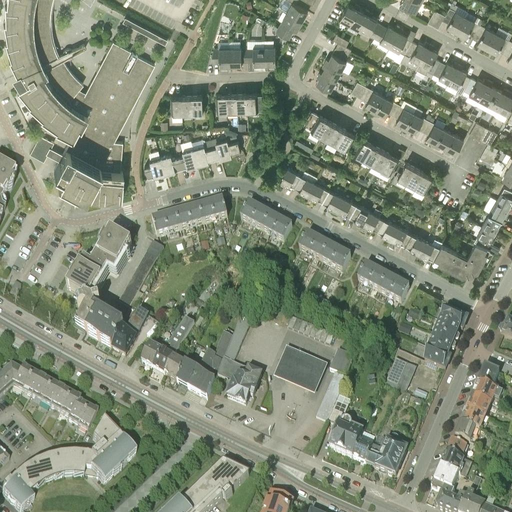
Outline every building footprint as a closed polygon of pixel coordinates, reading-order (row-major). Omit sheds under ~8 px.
[(39,117),(55,127),(54,129),(70,137),(114,141),(123,123),(154,64),(136,54),(112,40),(85,92),(79,88),(82,84),(83,83),(81,82),(78,79),(76,77),(73,74),(71,71),(69,68),(67,66),(65,63),(63,59),(64,60),(65,60),(66,60),(67,61),(68,61),(69,61),(70,61),(70,60),(71,60),(72,59),(73,59),(73,58),(74,57),(74,56),(74,55),(74,54),(86,47),(84,43),(72,49),(71,49),(70,48),(69,48),(68,48),(67,48),(66,48),(65,49),(64,49),(64,50),(63,50),(62,51),(62,52),(62,53),(62,54),(62,55),(62,56),(60,57),(57,50),(55,45),(53,39),(52,34),(51,27),(51,20),(51,15),(52,8),(53,2),(53,0),(5,0),(5,2),(4,2),(4,20),(2,21),(5,38),(4,39),(9,55),(7,56),(15,72),(11,75),(18,86),(17,87),(16,87),(28,101),(27,103),(40,115),(39,117)] [(302,20),(308,10),(296,4),(298,0),(288,0),(292,2),(287,12),(302,20)] [(421,2),(416,0),(401,0),(400,3),(415,12),(421,2)] [(451,31),(455,34),(468,11),(452,2),(450,8),(449,8),(443,20),(448,23),(447,26),(452,29),(451,31)] [(340,19),(350,24),(359,9),(360,6),(356,3),(354,6),(348,3),(340,19)] [(359,9),(350,24),(359,29),(369,11),(365,9),(364,11),(359,9)] [(440,12),(434,9),(428,22),(433,25),(440,12)] [(373,13),(369,11),(359,29),(374,37),(381,24),(376,21),(378,19),(372,16),(373,13)] [(480,24),(483,20),(468,11),(455,34),(459,36),(461,33),(467,36),(468,34),(474,37),(480,24)] [(287,12),(278,26),(292,34),(295,29),(297,30),(302,20),(287,12)] [(445,15),(440,12),(433,25),(438,28),(445,15)] [(163,50),(169,38),(127,18),(124,23),(160,40),(156,47),(163,50)] [(374,37),(390,45),(400,27),(396,25),(394,28),(388,25),(387,27),(381,24),(374,37)] [(482,48),(485,50),(495,32),(480,24),(474,37),(479,40),(477,42),(483,45),(482,48)] [(289,39),(292,34),(278,26),(275,32),(289,39)] [(404,30),(400,27),(390,45),(386,53),(394,58),(394,59),(400,63),(401,61),(412,41),(407,38),(408,36),(402,32),(404,30)] [(498,50),(504,53),(510,41),(495,32),(485,50),(490,52),(491,50),(497,53),(498,50)] [(336,34),(333,39),(338,42),(346,46),(349,41),(336,34)] [(420,62),(430,43),(426,41),(424,44),(419,41),(417,44),(412,41),(401,61),(416,70),(417,69),(420,62)] [(338,42),(336,47),(349,54),(351,48),(346,46),(338,42)] [(215,48),(214,48),(210,62),(220,62),(220,65),(230,65),(230,47),(224,47),(225,43),(216,44),(215,48)] [(430,43),(420,62),(417,69),(432,77),(434,74),(441,61),(435,58),(438,52),(433,49),(434,46),(430,43)] [(246,47),(247,61),(254,61),(254,64),(264,64),(264,46),(246,47)] [(264,46),(264,64),(276,63),(276,46),(264,46)] [(230,47),(230,65),(242,64),(242,61),(247,61),(246,47),(230,47)] [(327,57),(325,62),(342,70),(347,61),(345,60),(349,54),(336,47),(329,58),(327,57)] [(439,77),(449,82),(459,63),(455,61),(453,64),(447,61),(446,64),(441,61),(434,74),(439,77)] [(342,70),(325,62),(322,66),(325,67),(322,72),(336,79),(342,70)] [(394,63),(389,72),(393,74),(398,65),(394,63)] [(462,95),(464,90),(471,77),(466,74),(467,72),(461,69),(463,66),(459,63),(449,82),(459,87),(456,92),(462,95)] [(322,72),(320,70),(317,75),(319,77),(316,82),(331,90),(336,79),(322,72)] [(368,84),(372,78),(368,75),(363,81),(368,84)] [(464,90),(479,99),(489,80),(485,78),(483,81),(478,78),(476,80),(471,77),(464,90)] [(489,80),(479,99),(488,103),(497,88),(491,85),(493,82),(489,80)] [(362,84),(357,82),(351,92),(357,95),(362,84)] [(368,87),(362,85),(357,95),(362,98),(368,87)] [(401,95),(405,88),(399,85),(395,92),(401,95)] [(368,87),(362,98),(367,101),(366,104),(372,107),(370,110),(374,112),(383,96),(368,87)] [(488,103),(498,109),(508,90),(504,88),(502,91),(497,88),(488,103)] [(511,92),(508,90),(498,109),(508,114),(511,106),(511,96),(511,92)] [(247,94),(248,112),(259,111),(259,110),(266,110),(265,93),(247,94)] [(217,113),(228,112),(228,94),(216,95),(217,113)] [(237,94),(228,94),(228,112),(238,112),(237,94)] [(248,112),(247,94),(237,94),(238,112),(248,112)] [(192,96),(192,113),(203,113),(202,95),(192,96)] [(182,114),(182,96),(171,96),(172,114),(182,114)] [(182,96),(182,114),(192,113),(192,96),(182,96)] [(383,96),(374,112),(379,114),(380,112),(386,115),(387,112),(393,115),(398,104),(383,96)] [(414,112),(398,104),(393,115),(398,118),(396,121),(402,124),(401,126),(405,129),(414,112)] [(303,127),(320,136),(329,120),(320,115),(319,116),(312,111),(303,127)] [(429,120),(414,112),(405,129),(409,131),(410,128),(416,131),(417,129),(423,132),(429,120)] [(338,125),(329,120),(320,136),(329,141),(338,125)] [(444,128),(429,120),(423,132),(432,136),(430,139),(432,140),(431,142),(435,144),(444,128)] [(476,121),(469,134),(475,137),(482,125),(476,121)] [(329,141),(338,146),(347,130),(338,125),(329,141)] [(481,140),(488,128),(482,125),(475,137),(481,140)] [(453,133),(444,128),(435,144),(435,145),(440,147),(441,145),(446,147),(453,133)] [(486,143),(489,138),(493,131),(488,128),(481,140),(486,143)] [(356,135),(347,130),(338,146),(347,151),(356,135)] [(453,133),(446,147),(444,150),(449,152),(450,150),(456,153),(464,139),(453,133)] [(53,142),(39,134),(36,141),(29,153),(43,161),(47,155),(50,148),(53,142)] [(121,141),(114,141),(70,137),(65,147),(65,148),(61,154),(62,154),(58,161),(53,170),(61,174),(56,180),(73,189),(72,198),(119,201),(121,175),(122,170),(120,170),(122,141),(121,141)] [(228,143),(227,139),(216,141),(216,138),(209,140),(215,160),(232,156),(231,154),(241,151),(238,140),(228,143)] [(194,148),(198,165),(215,160),(209,140),(204,142),(203,139),(192,142),(194,148)] [(295,141),(293,145),(310,154),(313,148),(296,139),(295,141)] [(354,155),(364,160),(372,144),(363,139),(354,155)] [(372,144),(364,160),(372,164),(381,149),(372,144)] [(487,144),(486,147),(496,152),(498,149),(488,144),(487,144)] [(486,147),(483,152),(496,159),(499,154),(486,147)] [(61,154),(50,148),(47,155),(58,161),(62,154),(61,154)] [(178,156),(181,169),(198,165),(194,148),(183,151),(184,155),(178,156)] [(381,170),(390,154),(381,149),(372,164),(381,170)] [(483,152),(480,158),(492,165),(496,159),(483,152)] [(160,157),(165,174),(181,169),(178,156),(172,158),(171,154),(160,157)] [(399,158),(390,154),(381,170),(390,174),(399,158)] [(144,166),(148,179),(165,174),(160,157),(150,160),(151,164),(144,166)] [(316,162),(310,159),(307,164),(313,167),(316,162)] [(416,167),(406,162),(398,178),(407,183),(416,167)] [(294,188),(301,175),(302,175),(304,170),(305,169),(301,166),(297,173),(287,168),(280,181),(294,188)] [(511,168),(508,166),(503,176),(511,181),(511,168)] [(407,183),(415,188),(424,172),(416,167),(407,183)] [(0,221),(1,220),(1,219),(4,213),(1,211),(0,206),(0,204),(3,200),(6,194),(7,194),(7,193),(5,192),(10,183),(12,184),(12,183),(16,177),(0,168),(0,221)] [(304,170),(302,175),(301,175),(294,188),(295,189),(295,188),(309,195),(315,182),(318,177),(304,170)] [(424,172),(415,188),(425,193),(434,177),(424,172)] [(476,186),(483,190),(487,183),(480,180),(476,186)] [(322,203),(329,190),(315,182),(309,195),(322,202),(322,203)] [(510,206),(511,202),(511,189),(505,185),(497,200),(510,206)] [(323,203),(336,210),(343,197),(329,190),(322,203),(323,203)] [(336,210),(350,217),(356,204),(343,197),(336,210)] [(497,200),(490,213),(503,220),(510,206),(497,200)] [(429,210),(435,213),(440,204),(433,201),(429,210)] [(215,205),(220,221),(227,219),(223,202),(215,205)] [(371,212),(356,204),(350,217),(364,225),(371,212)] [(207,207),(212,223),(220,221),(215,205),(207,207)] [(256,210),(249,206),(241,221),(248,225),(256,210)] [(417,206),(414,211),(423,216),(426,211),(417,206)] [(207,207),(203,208),(200,209),(204,225),(212,223),(207,207)] [(200,209),(199,209),(192,211),(196,227),(204,225),(200,209)] [(255,229),(263,214),(256,210),(248,225),(255,229)] [(184,213),(188,229),(196,227),(192,211),(184,213)] [(377,232),(384,219),(371,212),(364,225),(377,231),(377,232)] [(176,215),(180,231),(188,229),(184,213),(176,215)] [(496,234),(503,220),(490,213),(483,227),(496,234)] [(271,217),(263,214),(255,229),(263,233),(271,217)] [(168,217),(173,233),(180,231),(176,215),(168,217)] [(160,220),(165,235),(173,233),(168,217),(160,220)] [(278,221),(271,217),(263,233),(270,236),(278,221)] [(378,232),(391,239),(398,226),(384,219),(377,232),(378,232)] [(160,220),(153,222),(157,238),(165,235),(160,220)] [(277,240),(285,225),(278,221),(270,236),(277,240)] [(285,244),(292,229),(285,225),(277,240),(285,244)] [(404,246),(405,247),(412,233),(398,226),(391,239),(405,246),(404,246)] [(475,241),(477,242),(488,248),(496,234),(483,227),(475,241)] [(405,246),(419,254),(426,241),(412,233),(405,247),(405,246)] [(67,290),(85,301),(89,302),(108,271),(115,275),(132,247),(110,234),(106,240),(106,241),(107,242),(102,250),(101,249),(100,250),(97,256),(97,257),(93,264),(91,263),(91,261),(90,262),(89,262),(88,262),(87,262),(86,262),(85,261),(81,268),(80,267),(76,274),(78,275),(73,284),(71,283),(67,290)] [(307,256),(315,240),(307,236),(300,252),(307,256)] [(322,244),(315,240),(307,256),(314,259),(322,244)] [(419,254),(433,261),(439,248),(426,241),(419,254)] [(202,253),(211,251),(209,242),(200,244),(202,253)] [(488,248),(477,242),(471,253),(484,261),(490,249),(488,248)] [(164,249),(158,246),(153,243),(149,249),(161,255),(164,249)] [(329,248),(325,246),(322,244),(314,259),(321,263),(329,248)] [(433,261),(434,261),(463,277),(468,275),(468,277),(474,275),(474,273),(478,272),(465,265),(468,258),(442,244),(439,248),(433,261)] [(336,252),(329,248),(321,263),(328,267),(336,252)] [(161,255),(149,249),(146,254),(158,260),(161,255)] [(336,271),(344,255),(336,252),(328,267),(336,271)] [(471,253),(468,258),(465,265),(478,272),(484,261),(471,253)] [(158,260),(146,254),(143,260),(154,266),(158,260)] [(351,259),(347,257),(344,255),(336,271),(343,275),(351,259)] [(154,266),(143,260),(140,265),(151,271),(154,266)] [(151,271),(140,265),(137,271),(148,277),(151,271)] [(373,271),(369,269),(366,267),(358,283),(365,286),(373,271)] [(148,277),(137,271),(134,276),(145,282),(148,277)] [(373,271),(365,286),(372,290),(380,275),(373,271)] [(388,278),(380,275),(372,290),(380,294),(388,278)] [(145,282),(134,276),(130,282),(142,288),(145,282)] [(288,290),(292,282),(283,277),(279,286),(288,290)] [(395,282),(388,278),(380,294),(387,298),(395,282)] [(142,288),(130,282),(127,287),(139,294),(142,288)] [(394,302),(402,286),(395,282),(387,298),(394,302)] [(402,286),(394,302),(401,305),(409,290),(402,286)] [(139,294),(127,287),(124,293),(135,299),(139,294)] [(188,291),(185,293),(185,297),(188,299),(193,296),(192,294),(195,291),(191,287),(188,291)] [(216,292),(223,296),(226,291),(219,287),(216,292)] [(135,299),(124,293),(121,299),(132,305),(135,299)] [(132,305),(121,299),(118,303),(129,310),(132,305)] [(94,305),(89,302),(85,301),(84,303),(77,305),(79,312),(88,312),(77,329),(112,349),(122,331),(94,315),(96,312),(95,309),(101,308),(99,303),(94,305)] [(408,317),(419,323),(423,315),(411,310),(408,317)] [(434,321),(441,324),(459,332),(460,331),(463,332),(465,326),(464,325),(467,320),(468,320),(447,311),(446,313),(439,310),(434,321)] [(127,334),(122,332),(112,350),(126,357),(148,318),(139,313),(127,334)] [(244,316),(234,340),(218,376),(227,380),(234,384),(228,399),(246,407),(250,397),(253,399),(256,393),(255,393),(258,386),(261,376),(233,364),(252,320),(244,316)] [(198,328),(203,320),(200,318),(195,326),(198,328)] [(297,320),(292,318),(288,329),(292,331),(297,320)] [(297,320),(292,331),(298,333),(302,322),(297,320)] [(162,353),(153,371),(165,377),(173,360),(195,326),(186,321),(176,335),(175,334),(162,353)] [(302,322),(298,333),(303,335),(307,325),(302,322)] [(511,323),(508,322),(505,329),(502,330),(502,329),(501,330),(500,332),(500,333),(502,335),(501,336),(511,341),(511,323)] [(441,324),(436,337),(454,345),(455,343),(457,343),(458,343),(459,340),(457,338),(459,332),(441,324)] [(307,325),(303,335),(308,338),(313,327),(307,325)] [(401,325),(398,333),(408,336),(411,329),(401,325)] [(313,327),(308,338),(314,340),(318,329),(313,327)] [(318,329),(314,340),(319,342),(324,331),(318,329)] [(171,331),(158,351),(150,347),(142,364),(153,371),(162,353),(175,334),(171,331)] [(324,331),(319,342),(324,344),(329,334),(324,331)] [(329,334),(324,344),(330,347),(334,336),(329,334)] [(218,376),(234,340),(228,337),(223,340),(216,356),(208,352),(201,367),(200,367),(188,390),(189,390),(190,391),(208,401),(218,376)] [(436,337),(430,350),(449,357),(451,352),(454,351),(455,349),(455,348),(453,346),(454,345),(436,337)] [(345,342),(343,348),(352,352),(354,346),(345,342)] [(312,395),(324,366),(281,348),(269,377),(312,395)] [(340,353),(350,357),(352,352),(343,348),(340,353)] [(425,363),(446,371),(445,370),(447,365),(448,365),(451,360),(448,358),(449,357),(430,350),(425,363)] [(335,374),(346,379),(355,359),(350,357),(340,353),(338,352),(330,372),(335,374)] [(185,367),(173,360),(165,377),(177,384),(185,367)] [(188,389),(188,390),(200,367),(189,361),(186,367),(185,367),(177,384),(188,389)] [(386,383),(398,388),(407,366),(396,361),(386,383)] [(0,373),(0,463),(3,460),(0,456),(0,395),(2,393),(4,395),(13,388),(69,419),(68,421),(87,432),(97,414),(79,404),(80,401),(22,369),(21,372),(11,366),(2,375),(0,373)] [(485,369),(479,384),(493,391),(499,375),(485,369)] [(335,374),(332,381),(343,386),(346,379),(335,374)] [(332,381),(330,386),(341,391),(343,386),(332,381)] [(503,395),(493,391),(479,384),(478,386),(476,387),(475,389),(475,390),(476,392),(473,398),(491,406),(493,401),(500,403),(503,395)] [(330,386),(327,392),(339,396),(341,391),(330,386)] [(416,391),(414,396),(426,400),(428,395),(416,391)] [(327,392),(325,397),(336,402),(339,396),(327,392)] [(323,402),(334,407),(336,402),(325,397),(323,402)] [(468,410),(467,411),(485,419),(491,406),(473,398),(470,404),(468,405),(467,407),(467,408),(468,410)] [(323,402),(321,408),(332,412),(334,407),(323,402)] [(347,457),(353,460),(359,445),(364,435),(352,429),(352,427),(351,426),(351,425),(350,424),(349,423),(347,423),(346,423),(345,423),(344,423),(343,423),(342,424),(342,425),(341,425),(348,409),(337,404),(328,424),(336,427),(331,438),(334,440),(330,450),(336,452),(347,457)] [(318,413),(330,418),(332,412),(321,408),(318,413)] [(464,417),(461,425),(479,433),(485,419),(467,411),(467,413),(465,412),(463,417),(464,417)] [(318,413),(316,419),(326,423),(327,423),(330,418),(318,413)] [(102,422),(95,436),(92,440),(101,449),(91,459),(86,458),(73,457),(60,458),(47,461),(35,466),(23,472),(13,481),(10,484),(9,483),(2,489),(6,493),(2,496),(8,502),(10,500),(16,507),(14,509),(17,511),(22,511),(34,501),(28,496),(36,490),(43,485),(54,481),(62,479),(74,478),(84,479),(84,477),(95,478),(104,487),(112,479),(110,477),(125,462),(127,464),(135,456),(118,438),(116,440),(109,433),(111,431),(102,422)] [(474,446),(479,433),(461,425),(455,439),(474,446)] [(378,452),(373,450),(366,466),(374,469),(388,475),(389,477),(391,478),(393,477),(396,478),(407,450),(397,446),(397,445),(398,443),(397,441),(396,439),(395,438),(394,438),(393,438),(392,438),(391,439),(390,440),(389,441),(388,442),(383,440),(378,452)] [(452,442),(447,454),(462,460),(464,456),(465,456),(469,449),(452,442)] [(366,466),(373,450),(374,448),(366,444),(365,448),(359,445),(353,460),(366,466)] [(441,469),(459,476),(460,477),(461,477),(464,469),(469,471),(472,465),(462,460),(447,454),(441,469)] [(209,511),(223,499),(226,502),(233,496),(232,494),(249,477),(228,467),(224,471),(221,468),(212,476),(214,478),(208,484),(206,482),(197,491),(199,493),(192,499),(190,497),(183,505),(180,502),(169,511),(209,511)] [(431,490),(441,495),(444,488),(452,492),(459,476),(441,469),(431,490)] [(483,511),(485,510),(470,503),(471,500),(473,501),(475,497),(482,481),(476,479),(467,499),(468,499),(462,511),(483,511)] [(435,509),(441,511),(462,511),(468,499),(467,499),(461,496),(458,502),(452,499),(454,493),(452,492),(444,488),(441,495),(435,509)] [(271,494),(263,511),(289,511),(292,507),(281,502),(282,499),(271,494)] [(483,511),(490,511),(495,503),(489,500),(485,510),(483,511)]
